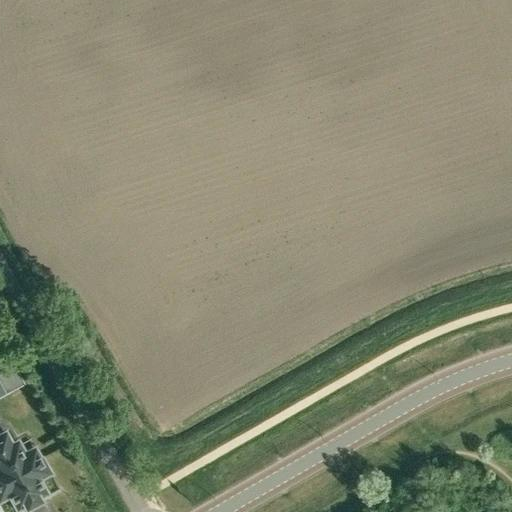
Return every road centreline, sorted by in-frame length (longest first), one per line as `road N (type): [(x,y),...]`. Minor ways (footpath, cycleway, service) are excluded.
road 1 (tertiary): [(219,511),(426,394),(511,361)]
road 2 (unclassified): [(140,511),(0,266)]
